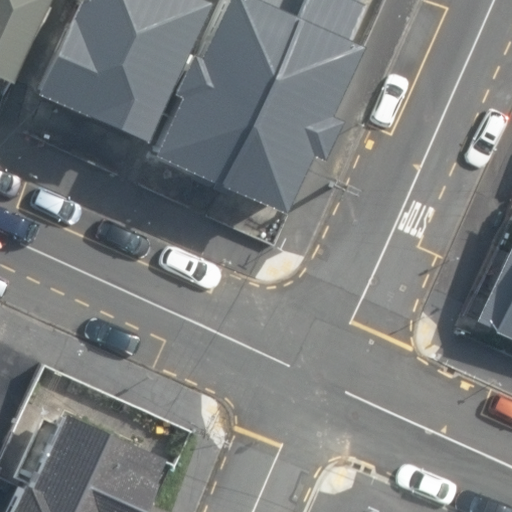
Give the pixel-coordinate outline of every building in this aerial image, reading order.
[(40,0),(0,0),(0,79),(6,82),(40,0)] [(191,0),(54,0),(15,92),(131,141),(191,0)] [(289,0),(211,0),(146,151),(211,179),(289,0)] [(360,0),(289,0),(211,179),(271,205),(360,0)] [(511,209),(466,311),(511,331),(511,209)] [(126,511),(156,451),(31,397),(0,465),(0,511),(126,511)]
